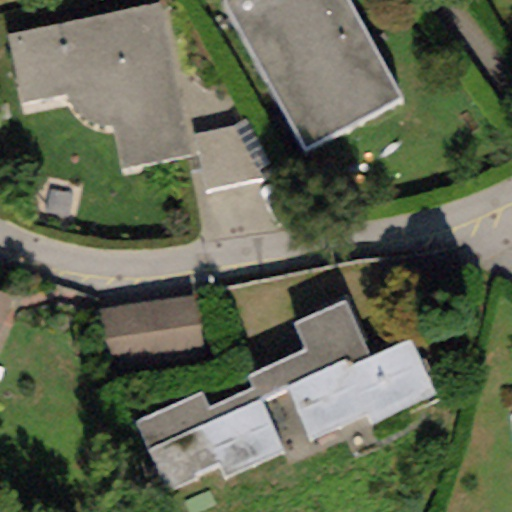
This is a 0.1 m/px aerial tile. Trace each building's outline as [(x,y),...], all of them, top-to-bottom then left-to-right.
[(346,0),(231,0),(224,4),(304,148),(399,95),(346,0)] [(163,2),(5,36),(17,104),(64,94),(69,109),(78,119),(87,125),(103,127),(113,126),(121,170),(195,156),(163,2)] [(0,339),(17,299),(0,291),(0,339)] [(192,296),(100,311),(109,374),(202,360),(192,296)] [(342,303),(294,324),(306,350),(249,375),(255,389),(209,409),(202,393),(134,422),(165,493),(219,469),(223,480),(281,454),(287,467),(344,441),(352,459),(380,447),(370,427),(436,398),(409,338),(366,357),(342,303)]
